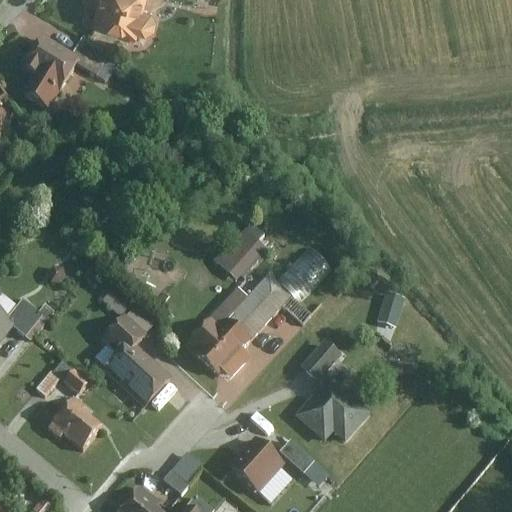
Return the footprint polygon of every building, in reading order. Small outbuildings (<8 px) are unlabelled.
[(145,9),(147,0),(103,0),(95,24),(132,35),(134,26),(147,30),(153,11),(145,9)] [(111,60),(82,42),(68,64),(74,68),(97,82),(111,60)] [(46,114),(74,68),(68,64),(33,43),(16,71),(37,84),(26,102),(46,114)] [(266,250),(247,233),(219,264),(237,281),(266,250)] [(337,274),(311,249),(279,282),(295,297),(305,307),(337,274)] [(279,282),(272,275),(248,301),(237,291),(184,348),(218,379),(295,297),(279,282)] [(389,292),(377,328),(396,334),(408,299),(389,292)] [(47,322),(23,299),(4,320),(13,329),(28,343),(47,322)] [(0,343),(13,329),(0,318),(0,343)] [(146,340),(128,321),(114,334),(126,347),(133,354),(146,340)] [(346,360),(326,343),(300,372),(320,390),(336,372),(346,360)] [(144,410),(167,384),(133,354),(126,347),(103,373),(144,410)] [(46,395),(59,378),(49,371),(36,388),(46,395)] [(320,390),(293,417),(324,445),(338,430),(349,441),(377,411),(336,372),(320,390)] [(106,427),(74,400),(51,428),(83,454),(106,427)] [(318,470),(291,445),(281,456),(308,481),(318,470)] [(285,472),(257,446),(232,474),(260,499),(285,472)] [(187,490),(172,477),(165,486),(180,498),(187,490)] [(166,511),(140,491),(123,511),(166,511)]
